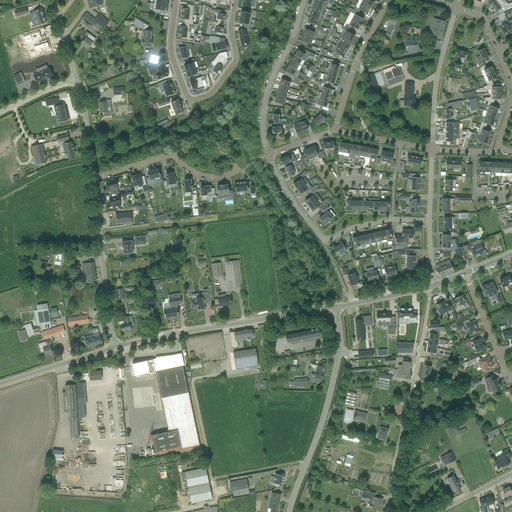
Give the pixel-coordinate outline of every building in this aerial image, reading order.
[(243,0),(242,7),(250,8),(252,2),(255,3),(256,0),(243,0)] [(358,0),(358,2),(362,4),(370,8),(373,3),(368,0),(358,0)] [(488,5),(492,9),(500,1),(499,0),(493,0),(488,5)] [(511,2),(508,4),(504,0),(501,0),(500,1),(492,9),(496,13),(500,9),(503,12),(511,8),(511,2)] [(355,7),(353,10),(359,13),(360,10),(367,14),(370,8),(362,4),(358,2),(355,7)] [(166,5),(156,4),(155,10),(154,13),(160,13),(160,10),(165,11),(166,5)] [(182,8),(181,13),(193,15),(194,6),(186,5),(186,8),(182,8)] [(313,5),(312,11),(322,14),(324,15),(326,9),(324,8),(322,7),(313,5)] [(25,8),(16,11),(18,16),(27,13),(25,8)] [(33,12),(31,13),(33,22),(36,21),(37,26),(46,23),(42,9),(33,12)] [(211,9),(210,12),(214,13),(212,22),(220,24),(221,20),(225,21),(226,15),(222,14),(223,11),(211,9)] [(351,9),(349,11),(351,12),(355,15),(352,20),(362,25),(363,22),(362,22),(364,19),(357,16),(359,13),(353,10),(351,9)] [(241,11),(240,17),(251,20),(252,14),(254,14),(254,11),(248,10),(247,13),(241,11)] [(312,11),(310,16),(320,20),(322,14),(312,11)] [(192,24),(193,15),(181,13),(181,19),(184,19),(184,23),(192,24)] [(499,15),(497,16),(498,19),(498,20),(499,23),(505,21),(506,24),(507,24),(509,23),(508,21),(507,19),(506,17),(504,13),(499,15)] [(96,22),(90,17),(86,14),(81,21),(91,29),(96,22)] [(308,18),(306,21),(308,22),(317,25),(318,25),(320,20),(310,16),(309,18),(308,18)] [(250,25),(251,20),(240,17),(239,23),(245,24),(244,27),(251,29),(252,25),(250,25)] [(104,18),(101,23),(105,27),(109,22),(104,18)] [(151,46),(152,46),(152,39),(152,31),(149,31),(149,26),(136,18),(132,24),(143,30),(143,39),(142,39),(142,46),(142,47),(151,47),(151,46)] [(346,24),(345,27),(350,30),(351,27),(358,30),(359,28),(360,28),(362,25),(352,20),(349,25),(346,24)] [(445,22),(438,20),(436,20),(434,27),(431,26),(429,34),(441,37),(445,22)] [(210,25),(209,31),(211,31),(210,34),(216,35),(216,32),(222,34),(223,28),(220,27),(220,24),(212,22),(212,26),(210,25)] [(191,33),(192,24),(184,23),(183,27),(180,26),(179,32),(191,33)] [(506,24),(501,27),(505,36),(511,33),(511,32),(507,24),(506,24)] [(306,29),(304,35),(313,38),(316,39),(318,33),(317,32),(318,29),(312,27),(310,31),(306,29)] [(345,27),(343,30),(347,32),(344,37),(352,41),(355,36),(348,32),(350,30),(345,27)] [(249,43),(246,30),(243,31),(242,30),(238,30),(242,48),(242,47),(246,46),(246,45),(246,44),(249,43)] [(38,32),(24,36),(26,43),(28,42),(28,43),(33,42),(35,51),(31,52),(32,57),(43,53),(43,51),(50,49),(47,40),(39,42),(38,39),(40,39),(38,32)] [(190,43),(191,33),(179,32),(178,37),(182,38),(181,42),(190,43)] [(81,44),(88,49),(96,39),(89,33),(81,44)] [(310,44),(313,38),(304,35),(302,41),(310,44)] [(341,35),(338,40),(341,42),(349,46),(352,41),(344,37),(341,35)] [(216,51),(227,49),(226,42),(220,43),(219,37),(210,36),(209,42),(215,42),(216,51)] [(401,44),(401,47),(404,47),(404,45),(418,46),(418,44),(418,37),(414,37),(404,37),(404,44),(401,44)] [(341,42),(338,47),(346,52),(349,46),(341,42)] [(181,47),(178,48),(181,59),(189,57),(187,46),(187,44),(182,43),(181,47)] [(338,47),(335,52),(343,57),(346,52),(338,47)] [(476,57),(476,58),(477,62),(478,62),(479,65),(478,65),(480,68),(485,66),(484,63),(484,62),(483,62),(483,60),(488,58),(484,48),(478,51),(480,56),(476,58),(476,57)] [(458,61),(459,57),(465,59),(466,57),(467,55),(466,55),(467,53),(463,52),(463,51),(460,51),(456,50),(456,49),(454,56),(455,56),(454,60),(453,60),(458,62),(458,61)] [(295,55),(294,55),(302,60),(306,54),(298,50),(295,55)] [(302,60),(294,55),(291,60),(299,65),(302,60)] [(209,74),(210,77),(213,80),(217,74),(218,75),(219,73),(220,71),(220,72),(221,71),(220,71),(223,67),(228,61),(221,56),(218,57),(218,59),(219,59),(211,70),(212,70),(209,74)] [(186,71),(195,68),(193,63),(195,62),(194,59),(188,60),(189,64),(184,65),(186,71)] [(328,59),(327,62),(330,63),(328,69),(329,70),(329,69),(338,72),(340,66),(334,64),(335,61),(328,59)] [(289,65),(296,70),(299,65),(291,60),(289,65)] [(44,70),(34,75),(37,83),(53,76),(49,68),(48,68),(46,65),(42,67),(44,70)] [(163,77),(167,76),(167,75),(168,75),(167,71),(166,71),(166,70),(165,71),(164,67),(159,68),(157,65),(147,69),(150,76),(156,74),(158,79),(158,80),(163,78),(163,77)] [(297,70),(296,70),(289,65),(288,66),(289,66),(286,71),(293,75),(297,70)] [(485,66),(480,68),(481,71),(484,70),(486,76),(494,72),(492,66),(486,69),(485,66)] [(389,86),(403,81),(401,75),(402,75),(399,67),(397,68),(395,68),(394,67),(383,71),(387,80),(389,86)] [(195,68),(186,71),(188,77),(192,75),(193,78),(199,77),(198,73),(196,74),(195,68)] [(327,75),(336,78),(338,72),(329,69),(329,70),(327,75)] [(468,78),(470,74),(463,70),(461,73),(468,78)] [(489,81),(486,82),(487,85),(493,83),(491,80),(497,78),(494,72),(486,76),(489,81)] [(322,82),(322,83),(327,85),(328,85),(330,86),(331,83),(334,84),(336,78),(327,75),(324,74),(322,80),(323,80),(322,82)] [(195,80),(190,81),(193,90),(195,89),(196,91),(198,90),(202,89),(204,89),(203,87),(207,86),(205,80),(206,80),(205,76),(195,79),(195,80)] [(460,79),(449,78),(447,90),(455,92),(456,88),(459,88),(460,79)] [(280,85),(288,88),(290,82),(281,80),(280,85)] [(164,81),(158,83),(160,88),(163,87),(165,92),(166,96),(166,97),(175,94),(171,83),(171,82),(170,83),(165,84),(164,81)] [(322,83),(321,86),(323,87),(321,93),(330,96),(331,94),(332,94),(333,91),(332,90),(327,88),(328,85),(327,85),(322,83)] [(487,85),(483,87),(485,90),(490,89),(490,93),(501,93),(501,87),(494,87),(493,83),(487,85)] [(405,105),(414,105),(415,97),(413,97),(413,84),(405,84),(405,97),(404,97),(404,100),(400,100),(398,102),(398,105),(400,107),(404,107),(405,105)] [(287,93),(288,88),(280,85),(278,91),(287,93)] [(125,94),(124,87),(113,89),(114,95),(125,94)] [(278,91),(276,96),(285,99),(287,93),(278,91)] [(318,98),(319,99),(328,102),(330,96),(321,93),(320,92),(320,93),(318,98)] [(485,98),(484,101),(488,102),(494,104),(495,99),(502,99),(501,93),(490,93),(491,97),(485,98)] [(283,104),(285,99),(276,96),(275,102),(283,104)] [(57,98),(49,100),(50,105),(56,104),(57,106),(56,106),(59,122),(67,120),(64,104),(58,106),(58,104),(59,103),(57,98)] [(312,103),(311,106),(314,107),(320,109),(321,106),(326,108),(326,107),(328,108),(329,104),(328,104),(328,102),(319,99),(318,98),(315,98),(314,103),(312,103)] [(471,112),(478,110),(475,98),(468,100),(471,112)] [(99,102),(100,113),(103,113),(104,117),(112,116),(111,112),(107,112),(107,106),(111,106),(110,100),(106,100),(106,102),(99,102)] [(176,115),(183,112),(178,100),(171,102),(176,115)] [(446,114),(445,119),(452,119),(453,109),(461,109),(461,101),(447,104),(447,109),(446,109),(446,110),(444,110),(444,114),(446,114)] [(486,104),(484,110),(486,111),(488,111),(496,114),(497,112),(498,113),(500,109),(498,109),(498,108),(493,107),(494,104),(488,102),(487,105),(486,104)] [(484,117),(486,117),(495,120),(496,114),(488,111),(486,111),(484,117)] [(279,113),(273,113),(274,124),(275,124),(280,124),(280,123),(282,123),(286,122),(286,119),(280,119),(279,113)] [(321,114),(312,121),(317,126),(325,119),(321,114)] [(304,118),(298,120),(299,123),(302,131),(308,129),(306,123),(309,122),(306,117),(304,118)] [(481,122),(480,125),(486,127),(487,124),(493,126),(494,126),(495,123),(494,122),(495,120),(486,117),(484,123),(481,122)] [(292,122),(289,123),(292,129),(294,128),(296,133),(302,131),(299,123),(298,120),(292,122)] [(479,128),(477,134),(480,135),(489,138),(491,132),(485,130),(486,127),(480,125),(479,128)] [(67,155),(68,159),(75,158),(74,154),(75,153),(74,149),(75,149),(74,146),(73,146),(72,142),(69,143),(68,140),(69,140),(68,134),(57,137),(58,143),(63,142),(63,144),(64,147),(62,148),(63,151),(64,151),(65,155),(67,155)] [(476,134),(475,140),(478,141),(487,144),(489,138),(480,135),(477,134),(476,134)] [(459,136),(445,135),(445,142),(450,142),(449,145),(456,145),(456,139),(459,139),(459,136)] [(323,142),(324,151),(335,150),(334,141),(334,142),(323,143),(323,142)] [(36,165),(47,162),(46,158),(45,153),(42,144),(32,147),(36,165)] [(314,147),(309,149),(312,157),(318,155),(319,159),(322,158),(320,152),(317,153),(314,147)] [(306,157),(303,159),(305,164),(308,163),(307,159),(312,157),(309,149),(303,151),(306,157)] [(380,160),(386,161),(388,153),(382,151),(380,158),(377,158),(376,164),(379,164),(380,160)] [(393,154),(388,153),(386,161),(392,162),(391,167),(394,167),(395,161),(392,161),(393,154)] [(290,156),(280,159),(282,165),(286,164),(292,162),(293,164),(295,164),(297,163),(293,154),(290,156)] [(408,155),(406,163),(417,165),(417,164),(422,165),(423,158),(408,155)] [(461,165),(460,165),(460,161),(454,161),(452,161),(446,161),(446,169),(460,169),(460,168),(461,168),(461,165)] [(287,167),(285,167),(289,177),(295,175),(293,169),(296,167),(302,165),(301,162),(297,163),(295,164),(293,164),(287,167)] [(149,178),(146,178),(148,186),(156,183),(156,182),(161,181),(160,177),(160,176),(160,175),(158,169),(148,172),(149,178)] [(173,172),(172,172),(171,171),(167,172),(168,173),(166,173),(167,177),(166,177),(166,181),(163,181),(164,187),(166,187),(168,187),(168,185),(176,184),(175,176),(174,177),(173,172)] [(409,180),(409,185),(411,185),(411,190),(419,191),(420,178),(416,177),(416,174),(409,174),(409,178),(412,178),(412,179),(412,180),(409,180)] [(133,179),(132,180),(132,183),(133,183),(134,186),(138,185),(139,186),(142,185),(143,188),(144,193),(145,192),(148,192),(146,182),(142,183),(140,177),(140,175),(139,175),(137,175),(136,176),(136,175),(132,176),(133,179)] [(301,179),(293,184),(296,189),(305,184),(308,182),(305,178),(302,179),(301,179)] [(182,186),(183,193),(191,192),(191,195),(197,195),(196,188),(193,188),(193,186),(192,186),(191,179),(184,180),(185,186),(182,186)] [(445,179),(445,191),(452,192),(452,187),(455,187),(456,180),(453,180),(445,179)] [(106,184),(106,187),(107,187),(108,190),(112,189),(113,194),(111,195),(119,193),(117,188),(118,188),(116,180),(111,181),(111,182),(106,183),(106,184)] [(235,183),(235,188),(236,192),(246,191),(246,192),(249,194),(251,193),(251,194),(255,194),(254,186),(250,186),(250,188),(248,188),(248,187),(247,182),(235,183)] [(305,184),(296,189),(300,194),(299,194),(300,195),(308,189),(310,188),(312,187),(308,182),(305,184)] [(211,189),(210,186),(207,186),(206,186),(205,185),(201,186),(202,186),(200,187),(201,196),(206,195),(207,197),(211,196),(211,198),(215,197),(214,189),(211,189)] [(218,195),(225,194),(226,198),(229,197),(229,199),(233,199),(232,191),(229,191),(228,185),(226,185),(219,185),(219,186),(217,186),(218,195)] [(310,197),(305,201),(309,206),(316,200),(320,198),(316,192),(314,194),(312,196),(310,197)] [(120,205),(121,205),(119,196),(109,199),(110,204),(111,203),(111,205),(111,206),(112,206),(113,209),(121,207),(120,205)] [(316,200),(309,206),(312,211),(318,207),(320,205),(322,204),(321,203),(323,202),(320,198),(316,200)] [(323,202),(321,203),(322,204),(324,206),(330,202),(329,201),(330,201),(328,198),(327,199),(327,198),(323,202)] [(442,198),(442,210),(449,211),(450,206),(453,206),(453,199),(450,199),(442,198)] [(411,208),(411,213),(419,213),(419,200),(411,199),(411,202),(409,202),(409,208),(411,208)] [(325,214),(319,219),(324,225),(333,218),(328,212),(327,212),(326,210),(329,208),(327,205),(321,209),(324,212),(325,214)] [(504,210),(498,212),(500,220),(502,220),(504,225),(502,226),(505,234),(511,231),(511,222),(508,224),(506,218),(508,217),(506,210),(504,210)] [(132,212),(116,214),(117,224),(126,223),(126,225),(133,224),(132,212)] [(160,219),(159,216),(154,217),(155,222),(168,221),(167,217),(167,213),(163,214),(163,215),(164,218),(160,219)] [(444,229),(452,229),(452,224),(455,224),(454,217),(451,217),(444,217),(444,229)] [(394,235),(396,243),(396,242),(404,243),(405,238),(414,238),(414,230),(410,230),(407,230),(402,230),(402,236),(400,236),(400,235),(394,235)] [(442,241),(442,242),(442,248),(443,248),(444,253),(454,249),(457,248),(459,247),(456,238),(452,240),(450,240),(450,235),(442,235),(442,241)] [(122,242),(123,254),(133,253),(132,246),(138,245),(138,241),(142,241),(142,245),(146,244),(145,236),(135,237),(135,241),(132,242),(132,241),(122,242)] [(343,245),(342,243),(342,244),(333,248),(337,255),(346,251),(346,250),(348,249),(346,244),(343,245)] [(475,250),(472,251),(474,257),(481,254),(482,256),(484,255),(485,255),(486,256),(488,255),(487,252),(486,252),(485,250),(483,251),(482,247),(480,243),(474,246),(475,250)] [(459,247),(457,248),(460,257),(466,255),(463,246),(459,247)] [(56,252),(54,264),(61,265),(62,253),(56,252)] [(407,256),(407,269),(415,269),(415,256),(407,256)] [(225,263),(228,288),(242,286),(239,261),(225,263)] [(444,261),(436,265),(438,269),(436,269),(439,276),(445,274),(448,273),(454,270),(452,266),(451,263),(446,265),(444,261)] [(88,282),(96,281),(94,262),(82,264),(84,277),(87,276),(88,282)] [(221,263),(212,264),(214,278),(222,276),(221,263)] [(395,266),(384,268),(386,277),(390,276),(393,276),(393,275),(397,274),(395,266)] [(358,276),(356,276),(355,273),(349,275),(349,274),(349,273),(347,267),(341,270),(343,276),(347,274),(347,276),(351,286),(359,283),(357,280),(359,279),(358,276)] [(373,267),(366,269),(367,273),(366,273),(368,281),(374,280),(377,280),(377,279),(378,279),(377,271),(374,271),(373,267)] [(508,284),(511,281),(511,278),(511,279),(509,275),(504,278),(503,277),(500,278),(500,279),(499,280),(503,287),(508,285),(508,284)] [(497,295),(497,294),(492,283),(488,284),(485,285),(486,285),(482,287),(485,295),(488,294),(489,297),(495,295),(497,299),(499,303),(504,301),(501,294),(497,295)] [(190,300),(191,309),(198,308),(198,309),(206,308),(205,299),(209,299),(208,289),(203,290),(204,297),(196,298),(197,299),(190,300)] [(225,294),(217,295),(219,306),(231,304),(230,298),(226,298),(225,294)] [(462,295),(457,297),(457,298),(452,301),(454,308),(458,306),(458,307),(462,305),(464,308),(468,307),(465,300),(464,300),(462,295)] [(164,310),(165,319),(166,319),(179,317),(177,304),(181,304),(182,304),(181,298),(180,298),(173,299),(173,305),(170,305),(170,309),(164,310)] [(451,310),(448,303),(445,304),(444,302),(440,303),(437,304),(438,304),(437,305),(438,308),(437,308),(439,314),(441,313),(441,314),(442,313),(447,311),(447,312),(451,310)] [(49,312),(48,308),(37,311),(39,325),(43,325),(51,323),(50,316),(49,312)] [(50,311),(49,312),(50,316),(51,315),(51,318),(58,316),(56,308),(50,309),(50,311)] [(412,312),(412,309),(408,309),(408,308),(404,308),(404,309),(400,309),(400,318),(409,318),(409,322),(416,322),(416,312),(412,312)] [(388,330),(396,330),(395,319),(390,319),(390,317),(390,313),(377,314),(377,322),(381,322),(381,324),(388,324),(388,330)] [(89,323),(88,315),(67,318),(69,327),(89,323)] [(127,322),(124,323),(123,320),(119,322),(120,325),(122,331),(131,329),(129,316),(125,317),(127,322)] [(365,335),(364,325),(372,325),(371,316),(360,317),(360,320),(355,320),(357,336),(365,335)] [(474,321),(469,323),(466,324),(470,335),(473,334),(473,335),(476,333),(478,331),(477,327),(476,325),(474,321)] [(44,338),(65,331),(63,325),(42,332),(44,338)] [(303,340),(321,337),(319,328),(286,335),(287,343),(288,343),(288,342),(291,342),(300,341),(301,341),(302,340),(303,341),(303,340)] [(439,340),(439,339),(440,331),(446,332),(444,328),(434,328),(433,334),(430,333),(429,337),(434,338),(434,339),(439,340)] [(238,347),(237,341),(245,340),(244,338),(253,337),(252,329),(234,332),(230,332),(232,348),(238,347)] [(511,339),(511,338),(511,330),(502,332),(503,333),(502,334),(502,337),(503,337),(504,340),(508,340),(511,339)] [(87,347),(102,343),(100,336),(94,338),(94,334),(84,337),(87,347)] [(445,340),(439,339),(439,340),(434,339),(434,338),(429,337),(427,347),(432,348),(433,347),(438,348),(438,344),(444,345),(444,344),(445,340)] [(480,338),(472,341),(474,345),(474,346),(476,352),(477,352),(478,352),(478,353),(481,352),(481,351),(485,349),(484,344),(483,345),(482,342),(480,338)] [(44,352),(45,355),(52,353),(51,349),(53,349),(51,342),(50,342),(50,341),(47,342),(47,343),(46,344),(45,342),(39,344),(41,352),(44,352)] [(412,353),(412,343),(397,343),(397,353),(412,353)] [(172,408),(181,449),(181,450),(201,446),(184,365),(175,367),(171,345),(153,349),(153,353),(154,353),(155,356),(153,356),(151,350),(133,354),(136,366),(154,362),(153,359),(157,358),(159,364),(160,371),(158,371),(158,370),(154,371),(155,373),(156,373),(158,382),(160,392),(159,393),(163,410),(164,410),(172,408)] [(432,348),(427,347),(427,352),(430,352),(430,357),(442,357),(443,354),(437,353),(438,348),(433,347),(432,348)] [(258,366),(256,349),(233,353),(236,370),(258,366)] [(490,360),(488,356),(480,360),(479,357),(465,362),(467,366),(474,364),(474,365),(479,363),(481,363),(485,373),(490,371),(489,368),(493,367),(491,363),(490,360)] [(402,365),(401,370),(409,371),(411,363),(403,361),(402,365)] [(431,366),(425,365),(422,380),(431,381),(432,372),(430,372),(431,366)] [(324,373),(325,367),(319,366),(317,371),(316,371),(314,382),(319,383),(320,379),(323,380),(324,373)] [(395,369),(393,376),(396,377),(408,379),(409,371),(401,370),(395,369)] [(87,380),(100,379),(100,370),(87,371),(87,380)] [(380,372),(379,378),(380,378),(380,380),(389,382),(390,380),(392,380),(392,376),(384,374),(384,373),(380,372)] [(493,376),(486,378),(488,382),(486,383),(488,387),(490,387),(493,393),(501,389),(500,387),(501,387),(498,381),(497,379),(495,379),(493,376)] [(77,382),(78,417),(85,417),(84,403),(85,403),(84,382),(77,382)] [(69,412),(77,411),(75,385),(67,385),(67,392),(63,392),(64,412),(69,412)] [(347,391),(344,404),(353,406),(356,393),(347,391)] [(402,406),(398,405),(395,404),(393,413),(400,415),(403,406),(402,406)] [(153,446),(155,454),(181,449),(172,408),(164,410),(167,426),(168,429),(150,433),(152,442),(153,441),(154,446),(153,446)] [(360,416),(367,418),(368,413),(355,410),(353,419),(359,420),(360,416)] [(70,438),(79,437),(77,418),(77,417),(70,417),(69,417),(70,438)] [(375,432),(378,433),(377,439),(385,441),(386,437),(387,434),(388,430),(382,428),(383,422),(378,420),(375,432)] [(494,461),(498,469),(504,465),(505,467),(509,464),(507,460),(511,457),(507,449),(502,452),(503,454),(500,456),(500,457),(494,461)] [(62,459),(63,453),(63,451),(53,450),(52,458),(62,459)] [(446,455),(441,457),(443,462),(448,459),(450,463),(456,460),(451,452),(446,455)] [(192,503),(212,499),(206,468),(185,472),(192,503)] [(460,484),(458,480),(456,481),(452,472),(445,475),(453,492),(460,489),(458,485),(460,484)] [(283,485),(285,475),(284,475),(284,474),(280,473),(280,474),(275,474),(273,483),(275,484),(275,485),(275,486),(278,486),(279,486),(279,484),(283,485)] [(231,491),(235,490),(248,488),(247,479),(229,482),(231,491)] [(509,487),(502,490),(505,496),(506,496),(507,499),(504,501),(505,503),(506,506),(511,502),(511,499),(511,498),(509,494),(511,492),(511,491),(509,487)] [(368,496),(369,492),(363,490),(363,491),(360,490),(358,496),(361,497),(361,500),(369,501),(370,496),(368,496)] [(270,511),(277,511),(281,494),(272,492),(268,508),(271,509),(270,511)] [(494,503),(492,496),(488,497),(487,497),(486,498),(483,499),(486,506),(485,506),(487,511),(491,511),(491,509),(494,508),(493,504),(494,503)] [(373,509),(380,510),(382,499),(375,497),(373,504),(370,504),(369,508),(373,508),(373,509)]
